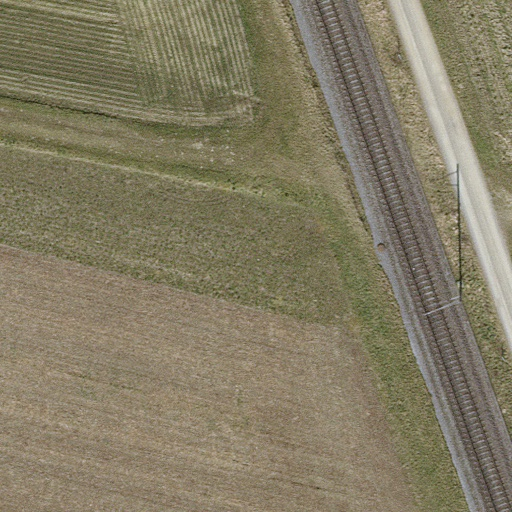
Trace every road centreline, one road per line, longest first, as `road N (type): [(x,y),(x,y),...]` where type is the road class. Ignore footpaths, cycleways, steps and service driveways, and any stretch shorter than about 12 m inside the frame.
road 1 (track): [(408,0),(511,303)]
road 2 (track): [(0,118),(295,169)]
